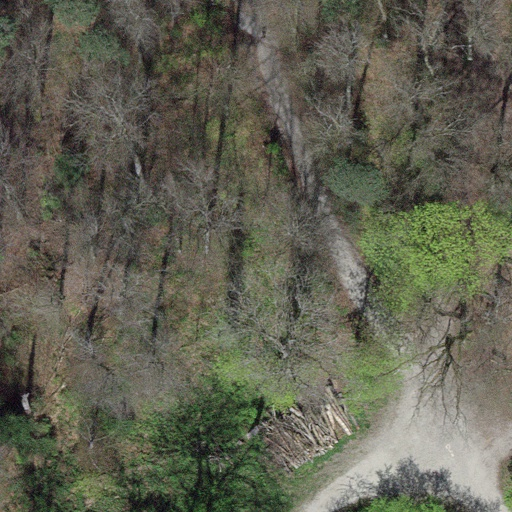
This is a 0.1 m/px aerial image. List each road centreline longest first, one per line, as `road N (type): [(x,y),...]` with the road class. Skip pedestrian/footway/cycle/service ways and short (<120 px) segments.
road 1 (track): [(511,402),(390,355),(273,78),(258,0)]
road 2 (track): [(475,0),(511,234)]
